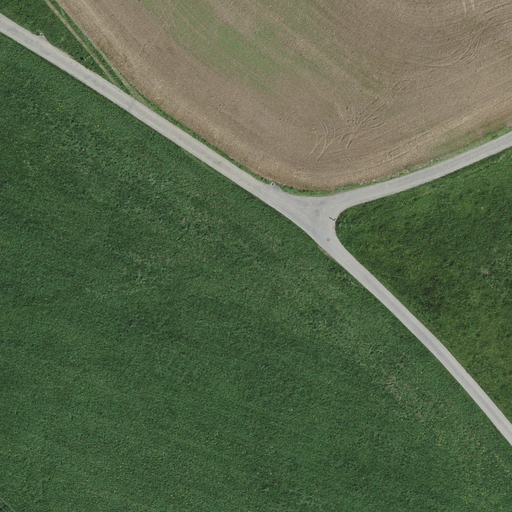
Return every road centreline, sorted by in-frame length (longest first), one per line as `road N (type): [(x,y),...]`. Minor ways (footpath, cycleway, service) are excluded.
road 1 (unclassified): [(0,24),(300,215)]
road 2 (unclassified): [(300,215),(511,436)]
road 3 (unclassified): [(300,215),(511,137)]
